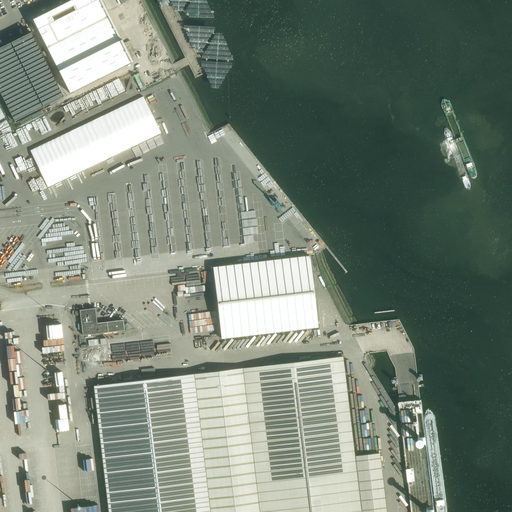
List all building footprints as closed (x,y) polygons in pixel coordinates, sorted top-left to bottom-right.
[(101,0),(71,0),(33,20),(70,94),(133,62),(101,0)] [(31,33),(0,48),(0,92),(15,122),(63,97),(31,33)] [(144,96),(30,151),(48,187),(161,133),(144,96)] [(45,213),(46,224),(65,223),(64,211),(60,212),(61,216),(58,217),(59,221),(54,221),(53,216),(51,217),(51,212),(45,213)] [(221,339),(318,327),(309,256),(213,267),(221,339)] [(124,330),(124,326),(123,320),(97,323),(95,308),(80,310),(80,311),(75,312),(76,316),(81,315),(83,335),(124,330)] [(141,344),(82,349),(83,362),(142,356),(141,344)] [(343,356),(243,368),(254,468),(259,511),(386,511),(379,453),(354,456),(343,356)] [(243,368),(193,374),(208,511),(259,511),(254,468),(243,368)] [(208,511),(193,374),(94,386),(100,442),(108,511),(208,511)]
